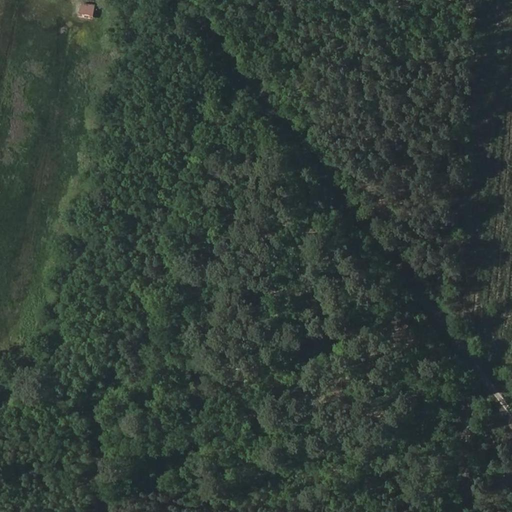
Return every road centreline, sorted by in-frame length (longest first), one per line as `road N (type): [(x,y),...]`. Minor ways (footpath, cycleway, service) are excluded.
road 1 (track): [(175,0),(511,421)]
road 2 (track): [(481,382),(467,511)]
